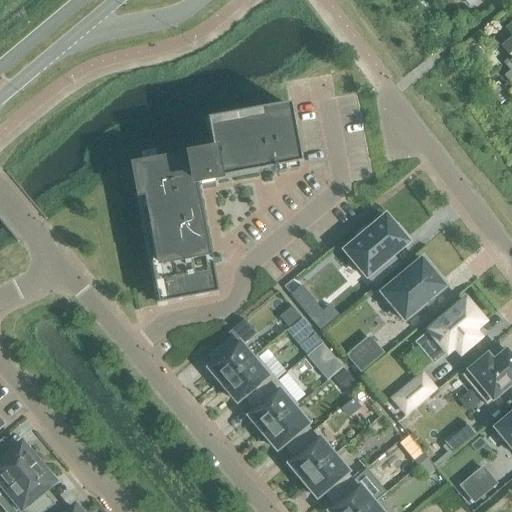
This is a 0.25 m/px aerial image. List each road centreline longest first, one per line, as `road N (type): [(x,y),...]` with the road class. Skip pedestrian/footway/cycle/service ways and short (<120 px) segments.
road 1 (residential): [(328,104),(336,195),(256,257),(243,277),(242,299),(208,318),(164,326),(126,351)]
road 2 (residential): [(126,351),(261,511)]
road 3 (residential): [(391,96),(511,262)]
road 4 (residential): [(121,511),(0,363)]
road 5 (secondary): [(0,97),(115,0)]
